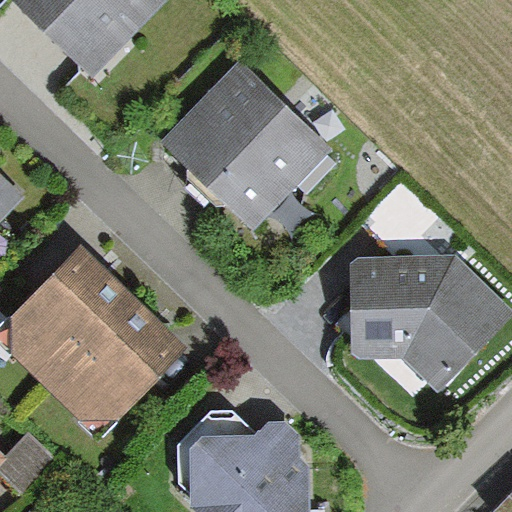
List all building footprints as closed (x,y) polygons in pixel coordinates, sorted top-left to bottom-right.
[(172,0),(15,0),(98,78),(172,0)] [(238,54),(159,133),(250,223),(329,144),(238,54)] [(0,183),(0,212),(14,196),(0,183)] [(182,322),(76,222),(11,283),(10,330),(77,392),(114,389),(182,322)] [(448,234),(351,242),(350,334),(401,342),(433,370),(508,290),(448,234)] [(183,425),(179,471),(222,511),(300,511),(307,444),(292,418),(274,398),(254,406),(203,398),(183,425)] [(0,456),(11,444),(0,434),(0,456)] [(49,511),(30,492),(9,511),(49,511)]
